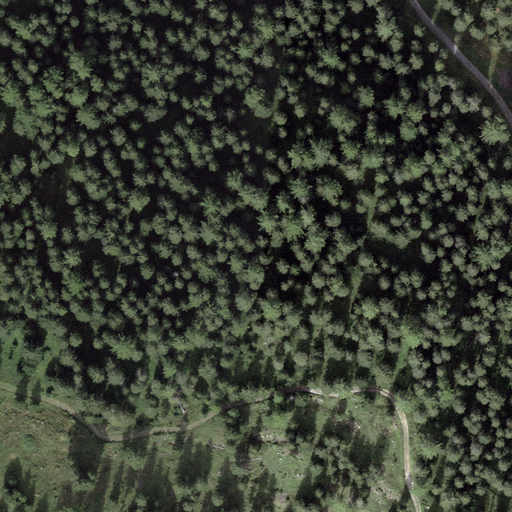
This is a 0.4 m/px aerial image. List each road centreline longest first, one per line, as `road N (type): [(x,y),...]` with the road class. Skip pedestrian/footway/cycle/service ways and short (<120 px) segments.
road 1 (track): [(0,379),(110,438),(193,426),(226,407),(296,389),(383,390),(402,410),(419,511)]
road 2 (track): [(511,119),(423,0)]
